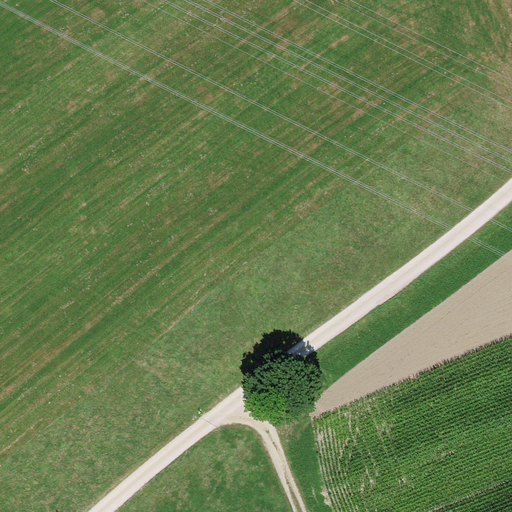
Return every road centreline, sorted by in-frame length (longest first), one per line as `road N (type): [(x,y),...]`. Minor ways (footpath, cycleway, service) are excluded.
road 1 (track): [(247,394),(511,185)]
road 2 (track): [(97,511),(194,428),(247,394)]
road 3 (track): [(247,394),(296,511)]
